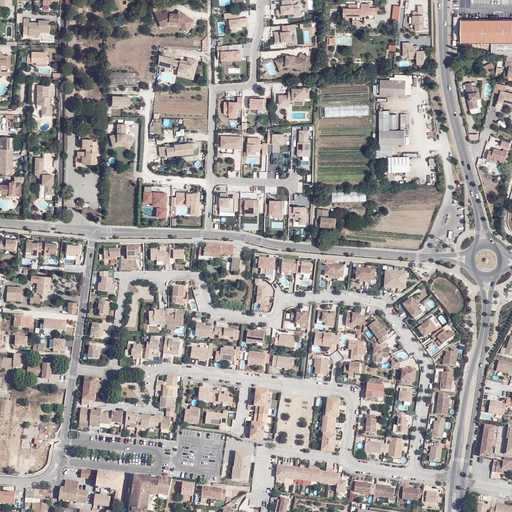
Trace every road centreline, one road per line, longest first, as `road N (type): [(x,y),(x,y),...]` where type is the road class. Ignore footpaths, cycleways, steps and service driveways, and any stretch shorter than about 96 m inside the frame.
road 1 (residential): [(113,369),(124,277),(196,276),(220,315),(259,321),(276,317),(281,301),(383,305),(427,369),(412,474)]
road 2 (residential): [(208,233),(440,257)]
road 3 (residential): [(61,227),(63,0)]
road 4 (residential): [(349,460),(351,396),(342,388),(248,379)]
road 5 (secondary): [(479,213),(442,48)]
road 6 (secondary): [(462,481),(485,325)]
road 7 (secondary): [(485,325),(452,479)]
road 8 (residential): [(209,181),(146,172),(147,95)]
road 9 (residential): [(74,368),(93,232)]
road 10 (residential): [(349,460),(269,452),(259,498)]
road 11 (residential): [(211,89),(253,78),(261,0)]
